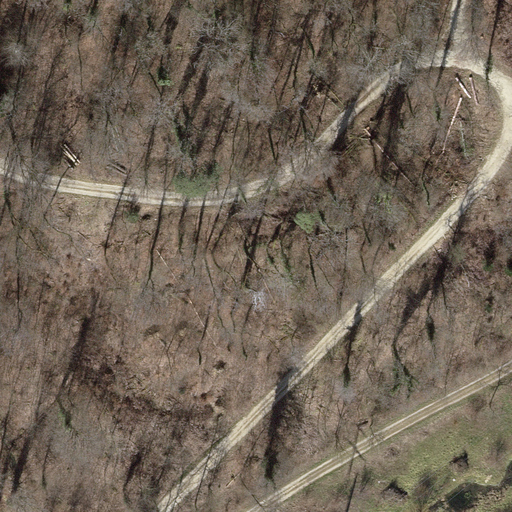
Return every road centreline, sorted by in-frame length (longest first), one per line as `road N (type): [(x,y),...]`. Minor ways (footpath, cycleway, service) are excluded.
road 1 (track): [(0,168),(52,185),(206,203),(267,191),(316,159),(371,90),(412,65),(448,59),(511,89)]
road 2 (track): [(511,90),(503,152),(480,186),(161,511)]
road 3 (track): [(511,365),(253,511)]
